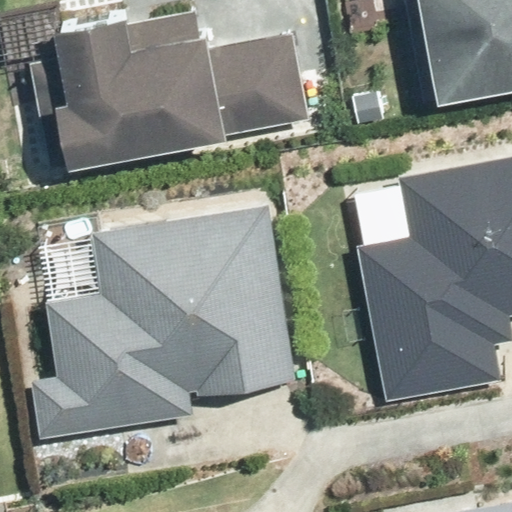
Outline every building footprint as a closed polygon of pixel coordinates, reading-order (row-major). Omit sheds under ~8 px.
[(511,0),(403,0),(425,100),(511,80),(511,0)] [(34,41),(59,178),(324,130),(306,31),(225,46),(219,8),(34,41)] [(402,236),(357,244),(388,412),(506,391),(511,369),(511,146),(390,169),(402,236)] [(21,440),(53,436),(137,425),(136,419),(300,398),(275,214),(80,240),(89,308),(37,315),(46,380),(14,385),(21,440)] [(511,511),(511,492),(400,509),(399,511),(511,511)]
